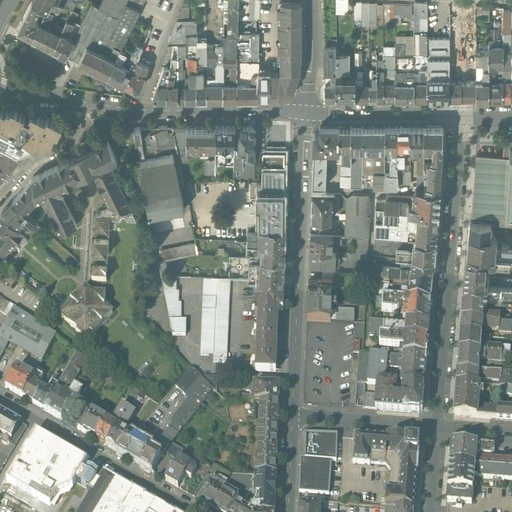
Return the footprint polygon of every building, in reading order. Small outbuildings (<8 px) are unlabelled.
[(53,0),(32,0),(32,2),(40,6),(44,8),(47,10),(49,6),(59,11),(62,6),(62,5),(53,0)] [(53,0),(62,5),(62,6),(72,10),(76,2),(73,1),(71,0),(53,0)] [(102,0),(99,7),(104,9),(107,4),(135,20),(145,0),(102,0)] [(238,0),(223,0),(223,44),(223,58),(228,58),(230,58),(237,58),(237,57),(237,33),(238,0)] [(336,0),(336,12),(346,12),(347,12),(348,11),(348,10),(349,9),(348,0),(336,0)] [(294,2),(291,2),(291,1),(280,2),(280,7),(277,7),(277,15),(280,15),(280,23),(301,23),(301,9),(301,2),(294,2)] [(40,6),(32,2),(17,30),(32,38),(38,27),(31,23),(40,6)] [(427,3),(414,2),(414,17),(420,17),(427,18),(427,3)] [(99,7),(92,3),(75,37),(65,55),(78,62),(86,45),(115,60),(120,50),(135,20),(107,4),(104,9),(99,7)] [(412,5),(396,4),(396,5),(396,25),(402,24),(401,16),(412,17),(412,5)] [(396,5),(384,5),(384,25),(396,25),(396,5)] [(489,7),(476,6),(476,20),(489,21),(489,7)] [(38,27),(32,38),(42,43),(50,28),(45,26),(52,12),(47,10),(45,14),(38,27)] [(79,14),(72,10),(67,19),(74,23),(79,14)] [(187,14),(179,13),(176,21),(187,20),(187,14)] [(74,23),(67,19),(65,23),(61,32),(66,35),(68,32),(69,32),(74,23)] [(54,31),(50,28),(42,43),(52,48),(61,32),(65,23),(61,20),(59,20),(54,31)] [(176,21),(168,43),(185,42),(185,45),(185,56),(188,57),(196,57),(196,44),(195,20),(187,20),(176,21)] [(280,23),(280,25),(278,26),(278,34),(280,34),(280,42),(278,42),(278,50),(280,50),(280,53),(301,53),(301,23),(280,23)] [(66,35),(61,32),(52,48),(65,55),(75,37),(70,34),(69,36),(66,35)] [(259,33),(237,33),(237,57),(237,58),(237,100),(258,100),(258,66),(259,33)] [(449,38),(427,38),(427,40),(427,54),(427,62),(427,99),(433,99),(436,97),(441,97),(444,99),(449,99),(449,63),(449,38)] [(503,48),(494,48),(494,41),(488,41),(488,51),(488,81),(495,81),(495,70),(503,70),(503,58),(503,48)] [(404,43),(396,43),(395,48),(395,100),(404,98),(414,99),(414,81),(414,55),(404,55),(404,43)] [(206,44),(196,44),(196,57),(196,62),(202,62),(202,84),(200,84),(200,86),(206,86),(206,84),(206,63),(206,44)] [(223,44),(206,44),(206,63),(217,63),(223,63),(223,58),(223,44)] [(115,60),(86,45),(78,62),(107,76),(115,60)] [(126,67),(118,82),(126,86),(132,70),(133,70),(137,61),(143,48),(137,45),(126,67)] [(160,76),(157,84),(167,84),(168,75),(171,67),(173,45),(167,47),(164,66),(160,76)] [(173,45),(171,67),(168,75),(167,84),(172,84),(174,75),(178,75),(178,69),(178,57),(178,45),(173,45)] [(167,47),(157,75),(160,76),(164,66),(167,47)] [(330,75),(330,84),(325,84),(325,100),(337,100),(336,56),(336,47),(325,47),(325,75),(330,75)] [(395,48),(383,47),(383,53),(383,100),(395,100),(395,48)] [(115,60),(107,76),(118,82),(126,67),(120,64),(126,53),(120,50),(115,60)] [(488,51),(476,52),(477,99),(488,99),(488,81),(488,51)] [(301,53),(280,53),(280,73),(270,73),(270,100),(281,100),(282,99),(283,102),(289,97),(288,95),(293,91),(293,88),(294,88),(296,82),(296,79),(297,79),(300,71),(300,67),(300,59),(301,59),(301,53)] [(354,78),(344,78),(344,76),(341,76),(341,73),(347,74),(347,55),(336,56),(337,100),(354,100),(354,78)] [(511,98),(511,56),(511,58),(503,58),(503,67),(511,67),(511,98)] [(196,57),(188,57),(188,71),(191,71),(191,85),(185,85),(185,100),(196,100),(196,62),(196,57)] [(230,84),(223,84),(222,100),(237,100),(237,58),(230,58),(230,84)] [(137,61),(133,70),(132,70),(126,86),(136,91),(141,89),(149,66),(137,61)] [(206,86),(200,86),(200,84),(202,84),(202,62),(196,62),(196,100),(206,100),(206,86)] [(427,62),(421,63),(421,81),(414,81),(414,99),(427,99),(427,62)] [(219,84),(206,84),(206,86),(206,100),(222,100),(223,84),(223,63),(217,63),(217,81),(219,81),(219,84)] [(270,66),(258,66),(259,100),(270,100),(270,73),(270,66)] [(511,67),(503,67),(503,70),(495,70),(495,81),(499,81),(499,77),(503,77),(503,99),(511,98),(511,67)] [(495,81),(488,81),(488,99),(503,99),(503,77),(499,77),(499,81),(495,81)] [(167,84),(157,84),(153,96),(156,100),(167,100),(167,84)] [(172,84),(167,84),(167,100),(178,100),(178,84),(172,84)] [(17,111),(0,106),(0,127),(20,138),(22,137),(35,148),(50,141),(55,132),(57,133),(61,124),(47,117),(30,114),(29,117),(17,111)] [(20,138),(0,127),(0,141),(4,143),(24,153),(35,148),(22,137),(20,138)] [(159,131),(141,134),(140,128),(134,129),(135,135),(128,137),(129,138),(130,144),(140,196),(145,195),(149,218),(184,211),(180,190),(179,186),(184,185),(179,162),(172,127),(172,132),(166,133),(165,127),(159,127),(159,131)] [(215,127),(172,127),(179,162),(187,162),(187,154),(195,154),(195,148),(215,148),(215,127)] [(234,127),(215,127),(215,148),(215,163),(215,169),(223,169),(223,152),(220,152),(220,150),(229,150),(229,163),(234,163),(234,127)] [(251,127),(234,127),(234,163),(234,165),(241,165),(241,175),(254,175),(254,172),(257,172),(257,168),(254,168),(254,161),(255,161),(255,151),(256,151),(256,140),(254,140),(254,130),(254,129),(254,128),(253,128),(251,127)] [(339,127),(320,127),(320,134),(314,134),(312,179),(326,180),(327,150),(339,150),(339,149),(339,127)] [(351,127),(339,127),(339,149),(341,149),(341,146),(343,146),(343,164),(351,163),(351,146),(351,127)] [(362,127),(351,127),(351,146),(351,163),(358,163),(358,150),(357,148),(356,148),(356,146),(362,146),(362,127)] [(373,127),(362,127),(362,146),(362,174),(373,174),(373,127)] [(385,127),(373,127),(373,174),(373,185),(373,188),(384,188),(384,174),(385,146),(385,127)] [(397,127),(385,127),(385,146),(392,146),(392,150),(391,159),(388,159),(388,162),(391,162),(391,174),(397,175),(397,172),(397,127)] [(410,127),(397,127),(397,172),(405,172),(404,146),(410,146),(410,127)] [(424,150),(423,127),(410,127),(410,146),(410,150),(419,150),(420,154),(419,154),(418,155),(418,171),(424,171),(424,150)] [(443,127),(423,127),(424,150),(442,149),(443,127)] [(110,208),(95,214),(94,229),(109,230),(110,218),(136,219),(110,165),(117,162),(108,141),(74,157),(32,177),(13,200),(26,212),(35,201),(42,198),(48,200),(46,205),(59,234),(65,231),(77,226),(63,197),(57,195),(59,190),(74,182),(95,172),(95,178),(110,208)] [(0,150),(0,166),(9,171),(24,153),(4,143),(0,150)] [(442,149),(424,150),(424,171),(424,189),(439,190),(441,159),(442,159),(442,149)] [(284,153),(262,153),(262,183),(256,183),(256,207),(259,207),(258,227),(262,227),(282,228),(283,193),(284,193),(284,153)] [(511,156),(476,154),(472,214),(503,217),(502,223),(511,223),(511,156)] [(215,163),(206,163),(206,176),(215,176),(215,172),(215,169),(215,163)] [(0,180),(9,171),(0,166),(0,180)] [(350,167),(340,166),(340,187),(350,187),(350,167)] [(405,172),(397,172),(397,175),(397,185),(405,185),(411,185),(410,173),(405,172)] [(373,174),(362,174),(362,185),(373,185),(373,174)] [(391,174),(384,174),(384,188),(397,189),(397,185),(397,175),(391,174)] [(417,189),(416,189),(416,196),(413,196),(412,204),(409,204),(409,203),(407,201),(386,200),(385,201),(385,210),(414,213),(438,214),(439,190),(424,189),(417,189)] [(334,194),(312,193),(311,220),(330,221),(330,217),(333,217),(334,194)] [(353,194),(346,199),(345,237),(357,237),(368,237),(369,222),(370,200),(368,195),(353,194)] [(26,212),(13,200),(2,212),(29,236),(34,230),(23,220),(28,214),(26,212)] [(385,201),(376,201),(376,210),(385,210),(385,201)] [(385,210),(376,210),(375,224),(413,227),(414,213),(385,210)] [(2,213),(0,214),(0,259),(16,242),(20,246),(24,241),(28,236),(2,213)] [(438,214),(414,213),(413,227),(437,228),(438,214)] [(184,218),(153,223),(154,233),(185,227),(184,218)] [(491,224),(469,222),(468,236),(490,238),(491,224)] [(413,227),(375,224),(374,238),(387,239),(412,240),(413,227)] [(282,228),(262,227),(262,235),(247,234),(247,242),(286,244),(286,228),(282,228)] [(437,228),(413,227),(412,240),(435,242),(437,228)] [(53,238),(42,228),(37,234),(48,244),(53,238)] [(342,236),(310,234),(309,251),(331,252),(332,243),(341,244),(342,236)] [(490,238),(468,236),(466,255),(511,258),(511,249),(495,248),(496,238),(490,238)] [(368,237),(357,237),(356,253),(367,254),(368,237)] [(387,239),(374,238),(373,254),(386,255),(387,239)] [(412,240),(387,239),(386,255),(434,258),(435,242),(412,240)] [(108,241),(94,240),(93,255),(108,256),(108,241)] [(286,244),(247,242),(246,251),(259,251),(259,250),(261,250),(261,259),(285,260),(286,244)] [(195,245),(159,252),(161,263),(197,256),(195,245)] [(331,252),(309,251),(309,265),(335,266),(335,253),(331,252)] [(386,255),(373,254),(373,263),(385,264),(386,255)] [(434,258),(386,255),(385,264),(373,263),(373,270),(373,271),(390,272),(433,275),(434,258)] [(511,258),(466,255),(465,269),(485,271),(486,264),(486,262),(489,263),(489,264),(490,264),(511,265),(511,258)] [(261,259),(251,259),(250,281),(259,281),(284,282),(285,260),(261,259)] [(107,267),(92,267),(92,281),(106,282),(107,267)] [(485,271),(465,269),(464,283),(511,286),(511,278),(490,277),(487,277),(487,271),(485,271)] [(390,272),(373,271),(372,284),(389,286),(390,279),(389,279),(390,272)] [(433,275),(390,272),(389,279),(390,279),(407,281),(407,280),(408,278),(411,278),(410,287),(432,289),(433,275)] [(176,278),(161,278),(172,334),(185,335),(185,320),(180,320),(181,302),(178,302),(178,291),(176,291),(176,278)] [(322,278),(317,278),(317,282),(308,281),(307,302),(332,303),(333,279),(322,278)] [(217,279),(204,279),(203,297),(216,297),(217,279)] [(229,280),(217,279),(216,297),(229,298),(229,280)] [(284,282),(259,281),(259,299),(283,300),(284,282)] [(511,286),(464,283),(462,308),(483,309),(486,309),(486,302),(493,302),(493,294),(511,294),(511,286)] [(91,291),(85,291),(85,287),(83,289),(60,314),(59,315),(61,318),(64,317),(64,320),(85,339),(88,336),(88,333),(94,333),(113,313),(105,306),(105,294),(91,293),(91,291)] [(432,289),(410,287),(409,297),(407,297),(407,294),(388,292),(388,300),(431,303),(432,289)] [(216,297),(203,297),(201,354),(213,355),(213,361),(226,361),(229,298),(216,297)] [(14,308),(0,298),(0,311),(9,318),(14,308)] [(283,300),(259,299),(255,371),(276,372),(278,311),(283,311),(283,300)] [(388,300),(383,299),(382,311),(397,312),(399,310),(399,307),(400,307),(402,306),(402,304),(404,304),(403,323),(406,323),(430,325),(431,303),(388,300)] [(354,311),(336,310),(337,303),(332,303),(307,302),(306,321),(354,323),(354,311)] [(56,335),(14,308),(9,318),(0,334),(0,337),(8,342),(32,356),(42,361),(56,335)] [(483,309),(462,308),(461,321),(509,325),(510,317),(486,316),(486,317),(482,317),(483,309)] [(403,323),(370,320),(369,335),(379,336),(383,336),(384,328),(405,330),(406,323),(403,323)] [(509,325),(461,321),(460,336),(481,338),(481,329),(485,329),(484,330),(499,331),(499,335),(511,336),(511,325),(509,325)] [(405,330),(384,328),(383,336),(428,340),(430,325),(406,323),(405,330)] [(383,336),(379,336),(378,345),(403,347),(402,356),(427,358),(428,340),(383,336)] [(481,338),(460,336),(459,353),(509,357),(510,349),(490,347),(490,338),(481,338)] [(79,351),(67,371),(77,376),(88,357),(79,351)] [(365,353),(359,352),(357,374),(369,374),(370,353),(365,353)] [(386,355),(370,353),(369,374),(368,383),(378,384),(383,385),(384,371),(385,367),(386,355)] [(509,357),(459,353),(457,374),(477,376),(478,374),(499,375),(500,365),(510,365),(511,357),(509,357)] [(402,356),(386,355),(385,367),(399,368),(398,375),(401,375),(400,381),(397,381),(397,379),(395,376),(386,376),(387,371),(384,371),(383,385),(425,388),(427,358),(402,356)] [(42,361),(32,356),(27,365),(37,371),(42,361)] [(192,368),(175,386),(184,394),(201,376),(200,376),(192,368)] [(33,379),(16,369),(6,388),(22,398),(33,379)] [(22,398),(33,405),(42,389),(37,386),(38,384),(39,384),(44,375),(37,371),(36,374),(33,379),(22,398)] [(61,383),(45,411),(61,421),(65,414),(69,416),(81,395),(80,393),(74,390),(73,390),(71,387),(77,376),(67,371),(61,383)] [(369,374),(357,374),(357,382),(364,383),(368,383),(369,374)] [(477,376),(457,374),(456,385),(477,387),(477,382),(496,383),(496,386),(499,386),(499,388),(500,388),(511,389),(511,376),(499,375),(478,374),(477,376)] [(170,428),(159,442),(161,444),(162,444),(168,447),(169,448),(171,444),(213,389),(201,376),(184,394),(189,399),(167,426),(170,428)] [(217,376),(200,376),(201,376),(213,389),(214,383),(217,383),(217,376)] [(47,392),(42,389),(33,405),(45,411),(61,383),(54,379),(48,389),(48,390),(47,392)] [(378,384),(368,383),(366,409),(376,410),(378,384)] [(280,385),(253,384),(253,385),(247,385),(247,392),(253,392),(253,397),(252,397),(250,396),(242,396),(242,402),(259,402),(279,403),(280,385)] [(383,385),(378,384),(376,410),(420,413),(423,410),(425,388),(383,385)] [(477,387),(456,385),(454,417),(497,420),(497,410),(482,408),(482,412),(477,412),(478,401),(483,401),(483,392),(478,392),(479,387),(477,387)] [(145,395),(138,391),(136,395),(142,399),(145,395)] [(259,402),(256,474),(276,475),(279,403),(259,402)] [(138,407),(131,403),(130,405),(128,408),(135,412),(138,407)] [(106,422),(95,440),(106,446),(128,408),(123,406),(122,405),(110,424),(106,422)] [(511,407),(504,407),(498,406),(498,410),(497,410),(497,420),(511,420),(511,407)] [(128,408),(106,446),(116,452),(130,436),(121,431),(122,428),(125,430),(135,412),(128,408)] [(106,422),(88,411),(77,430),(95,440),(106,422)] [(21,424),(2,413),(0,416),(0,433),(12,440),(21,424)] [(87,463),(35,433),(7,482),(51,508),(59,496),(73,489),(76,483),(82,472),(87,463)] [(316,435),(306,435),(305,459),(300,458),(300,477),(299,493),(329,495),(332,462),(336,462),(337,435),(317,435),(317,434),(316,434),(316,435)] [(150,447),(130,436),(116,452),(140,466),(149,451),(150,447)] [(407,440),(387,439),(354,437),(352,464),(370,465),(370,464),(385,465),(391,472),(389,494),(386,493),(385,507),(414,510),(416,474),(417,474),(419,454),(418,454),(419,442),(407,441),(407,440)] [(155,455),(149,451),(140,466),(152,473),(163,453),(164,452),(165,452),(168,447),(162,444),(161,444),(155,455)] [(183,451),(171,444),(169,448),(168,447),(165,452),(164,452),(163,453),(177,460),(178,459),(183,451)] [(494,447),(452,444),(451,450),(450,466),(478,468),(511,470),(511,461),(482,459),(480,462),(474,462),(475,455),(491,456),(494,453),(494,447)] [(184,463),(178,459),(177,460),(165,480),(177,487),(185,475),(190,478),(196,469),(192,467),(193,465),(186,461),(184,463)] [(478,468),(450,466),(447,502),(456,503),(456,508),(462,508),(462,507),(464,508),(464,503),(471,504),(473,476),(477,477),(478,477),(478,468)] [(511,470),(478,468),(478,477),(479,478),(511,480),(511,470)] [(88,469),(86,474),(82,472),(76,483),(92,492),(99,481),(95,479),(98,475),(88,469)] [(172,511),(104,473),(99,481),(92,492),(80,511),(172,511)] [(212,477),(206,474),(202,483),(207,486),(210,479),(211,479),(212,477)] [(256,474),(250,474),(250,511),(234,502),(228,511),(274,511),(276,475),(256,474)] [(211,479),(210,479),(207,486),(199,500),(212,507),(223,489),(227,481),(218,476),(215,482),(211,479)] [(229,493),(223,489),(212,507),(220,511),(228,511),(234,502),(238,495),(231,490),(229,493)]
